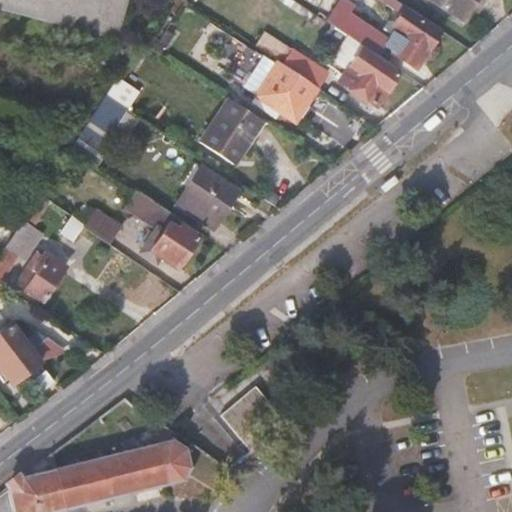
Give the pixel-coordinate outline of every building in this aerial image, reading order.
[(15,0),(118,26),(123,7),(95,0),(15,0)] [(418,63),(446,21),(414,0),(404,0),(393,17),(396,20),(391,28),(353,2),(354,0),(335,0),(327,13),(364,38),(379,48),(385,40),(418,63)] [(444,0),(464,13),(473,0),(444,0)] [(379,99),(402,64),(379,48),(364,38),(341,73),(379,99)] [(332,63),(295,39),(285,54),(321,79),(332,63)] [(299,114),(321,79),(285,54),(279,50),(256,85),(299,114)] [(106,138),(132,99),(110,84),(83,124),(106,138)] [(239,154),(265,113),(227,88),(201,129),(239,154)] [(224,217),(246,181),(224,167),(222,171),(205,161),(181,197),(212,217),(216,212),(224,217)] [(37,215),(55,189),(45,182),(26,209),(37,215)] [(207,225),(143,182),(132,203),(161,222),(149,244),(168,256),(170,254),(183,262),(207,225)] [(125,227),(128,218),(101,201),(93,215),(126,237),(131,230),(125,227)] [(80,235),(93,215),(75,202),(61,224),(80,235)] [(47,293),(70,259),(64,255),(69,249),(36,228),(34,232),(17,223),(0,250),(0,270),(5,273),(22,247),(30,253),(18,272),(27,278),(25,280),(47,293)] [(0,282),(15,292),(38,309),(44,299),(19,282),(5,273),(0,270),(0,282)] [(47,352),(14,311),(0,321),(0,367),(7,363),(16,375),(29,366),(39,380),(54,371),(42,356),(47,352)] [(253,387),(219,417),(242,443),(277,413),(253,387)] [(182,479),(189,465),(185,446),(172,438),(139,445),(55,466),(51,452),(6,486),(11,511),(44,511),(129,491),(182,479)]
